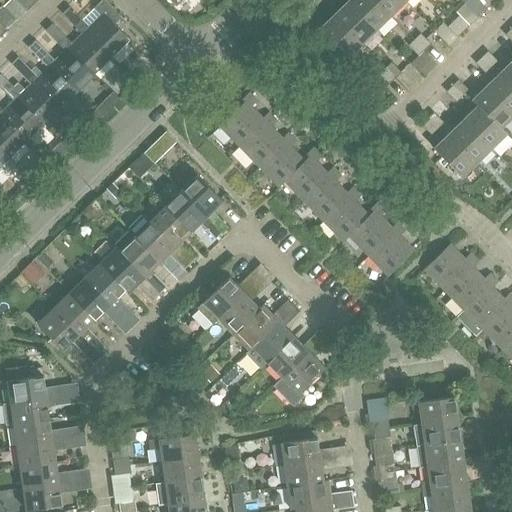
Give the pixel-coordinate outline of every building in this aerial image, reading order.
[(16,0),(27,11),(37,1),(36,0),(16,0)] [(70,7),(67,10),(113,57),(130,40),(115,24),(121,19),(103,0),(94,9),(101,15),(89,26),(70,7)] [(375,30),(390,16),(374,0),(349,0),(347,2),(375,30)] [(374,0),(390,16),(403,3),(400,0),(374,0)] [(478,0),(487,8),(493,2),(490,0),(478,0)] [(347,2),(333,16),(361,44),(375,30),(347,2)] [(53,24),(50,27),(95,73),(113,57),(67,10),(63,14),(82,34),(72,43),(53,24)] [(459,15),(453,21),(463,31),(469,25),(459,15)] [(361,44),(333,16),(319,30),(346,58),(361,44)] [(0,21),(0,33),(2,36),(8,30),(0,21)] [(457,37),(463,31),(453,21),(447,26),(457,37)] [(55,60),(48,53),(35,41),(33,43),(78,90),(95,73),(50,27),(46,31),(65,50),(55,60)] [(421,33),(415,39),(424,49),(430,43),(421,33)] [(418,55),(424,49),(415,39),(409,45),(418,55)] [(19,57),(15,60),(61,107),(78,90),(33,43),(28,48),(48,67),(37,77),(19,57)] [(482,57),(492,67),(498,61),(488,51),(482,57)] [(486,73),(492,67),(482,57),(476,62),(486,73)] [(0,78),(43,124),(61,107),(15,60),(11,64),(30,84),(20,94),(1,74),(0,75),(0,78)] [(511,61),(503,70),(511,79),(511,61)] [(386,68),(395,78),(401,72),(392,62),(386,68)] [(395,78),(386,68),(380,73),(389,83),(395,78)] [(488,84),(511,108),(511,79),(503,70),(488,84)] [(0,107),(0,113),(26,141),(43,124),(0,78),(0,87),(13,100),(3,110),(0,107)] [(453,85),(462,95),(468,90),(459,79),(453,85)] [(511,108),(488,84),(473,98),(507,133),(507,132),(501,127),(511,116),(511,108)] [(453,85),(447,91),(456,101),(462,95),(453,85)] [(220,126),(236,143),(263,117),(252,106),(257,100),(249,92),(242,99),(245,102),(220,126)] [(492,147),(507,133),(473,98),(472,100),(478,105),(464,118),(492,147)] [(256,163),(282,138),(271,126),(277,120),(268,112),(263,117),(236,143),(256,163)] [(434,112),(428,118),(437,128),(443,122),(434,112)] [(0,148),(9,157),(26,141),(0,113),(0,148)] [(431,134),(437,128),(428,118),(422,124),(431,134)] [(464,118),(450,133),(477,161),(492,147),(464,118)] [(81,139),(87,134),(79,126),(74,131),(81,139)] [(256,163),(278,186),(305,160),(291,146),(296,141),(288,132),(282,138),(256,163)] [(477,161),(450,133),(434,148),(461,176),(477,161)] [(305,160),(278,186),(279,187),(284,181),(301,198),(327,172),(316,161),(322,155),(313,147),(306,154),(309,156),(305,160)] [(0,166),(9,157),(0,148),(0,166)] [(59,160),(51,152),(44,159),(52,167),(59,160)] [(51,170),(50,169),(42,160),(34,167),(43,177),(44,177),(51,170)] [(301,198),(321,218),(347,192),(335,181),(341,175),(333,167),(327,172),(301,198)] [(197,175),(181,191),(206,217),(212,211),(223,201),(197,175)] [(347,192),(321,218),(342,241),(369,215),(355,201),(360,195),(353,187),(347,192)] [(181,191),(165,206),(191,232),(200,223),(206,217),(181,191)] [(349,236),(365,253),(392,227),(380,215),(386,210),(378,201),(371,209),(373,211),(369,215),(342,241),(343,242),(349,236)] [(165,206),(150,221),(175,247),(181,241),(191,232),(165,206)] [(141,213),(126,228),(127,229),(160,262),(169,253),(185,269),(191,263),(179,252),(175,247),(150,221),(141,213)] [(217,215),(211,221),(222,233),(228,227),(217,215)] [(211,221),(205,227),(216,239),(222,233),(211,221)] [(365,253),(388,276),(414,250),(400,236),(406,230),(397,222),(392,227),(365,253)] [(127,229),(112,244),(115,248),(144,278),(148,282),(159,294),(160,293),(166,287),(150,272),(160,262),(127,229)] [(450,244),(424,270),(447,293),(473,267),(478,261),(470,253),(465,259),(450,244)] [(186,245),(179,252),(191,263),(197,257),(186,245)] [(115,248),(100,263),(125,289),(124,290),(128,293),(138,283),(144,278),(115,248)] [(100,263),(85,278),(110,304),(117,297),(124,290),(125,289),(100,263)] [(466,313),(492,287),(498,281),(490,273),(484,279),(473,267),(447,293),(466,313)] [(218,319),(244,294),(237,286),(229,277),(197,308),(213,324),(218,319)] [(246,277),(240,283),(248,290),(254,285),(246,277)] [(85,278),(69,293),(94,319),(103,311),(110,304),(85,278)] [(148,282),(142,288),(154,299),(159,294),(148,282)] [(254,285),(248,290),(255,298),(261,292),(254,285)] [(485,332),(511,307),(511,295),(510,293),(504,299),(492,287),(466,313),(485,332)] [(69,293),(53,309),(79,335),(86,327),(94,319),(69,293)] [(244,294),(218,319),(234,334),(259,309),(259,308),(252,301),(244,294)] [(121,300),(113,307),(119,313),(126,306),(121,300)] [(288,300),(277,311),(282,317),(294,305),(288,300)] [(259,309),(234,334),(249,350),(253,347),(252,346),(278,321),(272,315),(262,305),(259,308),(259,309)] [(294,305),(282,317),(288,323),(300,312),(294,305)] [(113,307),(106,315),(112,321),(119,313),(113,307)] [(511,307),(485,332),(505,352),(511,345),(511,307)] [(53,309),(38,324),(63,350),(72,341),(79,335),(53,309)] [(171,317),(159,329),(174,344),(186,333),(171,317)] [(249,350),(246,353),(260,368),(267,362),(293,336),(284,327),(278,321),(252,346),(253,347),(249,350)] [(90,330),(82,338),(88,344),(95,336),(90,330)] [(318,330),(307,342),(312,348),(324,336),(318,330)] [(293,336),(267,362),(282,377),(308,352),(302,346),(293,336)] [(324,336),(312,348),(318,354),(330,343),(324,336)] [(82,338),(75,345),(81,351),(88,344),(82,338)] [(282,377),(273,386),(293,406),(303,396),(300,392),(324,368),(314,358),(308,352),(282,377)] [(6,368),(7,380),(10,402),(11,404),(59,396),(58,386),(45,387),(43,375),(42,367),(28,369),(28,365),(6,368)] [(14,424),(50,419),(48,408),(61,406),(59,396),(11,404),(10,402),(3,403),(6,424),(14,423),(14,424)] [(422,423),(458,418),(455,396),(413,403),(414,411),(420,410),(422,423)] [(458,418),(422,423),(414,424),(417,446),(461,440),(458,418)] [(14,424),(17,446),(65,439),(64,428),(51,430),(50,419),(14,424)] [(372,423),(373,431),(389,429),(388,420),(372,423)] [(391,437),(389,429),(373,431),(374,439),(391,437)] [(159,438),(162,461),(198,456),(195,433),(159,438)] [(317,437),(282,442),(285,465),(320,460),(319,449),(317,437)] [(17,446),(20,467),(56,462),(54,451),(67,449),(65,439),(17,446)] [(420,468),(428,466),(464,461),(461,440),(417,446),(420,468)] [(332,447),(323,449),(325,459),(333,458),(332,447)] [(201,478),(198,456),(162,461),(164,475),(158,476),(159,483),(160,484),(201,478)] [(114,468),(130,466),(129,457),(113,460),(114,468)] [(333,458),(325,459),(326,469),(334,468),(333,458)] [(320,460),(285,465),(288,486),(323,481),(323,480),(322,470),(320,460)] [(464,461),(428,466),(431,488),(467,483),(464,461)] [(20,467),(23,488),(71,481),(70,471),(57,473),(56,462),(20,467)] [(378,465),(379,474),(396,471),(395,463),(378,465)] [(130,466),(114,468),(115,476),(131,474),(130,466)] [(397,480),(396,471),(379,474),(381,482),(397,480)] [(168,503),(169,504),(204,499),(201,478),(160,484),(159,483),(155,484),(158,505),(168,503)] [(323,481),(288,486),(290,506),(291,509),(296,508),(296,507),(331,502),(330,494),(328,480),(328,479),(323,480),(323,481)] [(61,494),(73,492),(71,481),(23,488),(26,510),(31,510),(31,511),(58,511),(62,511),(62,505),(61,494)] [(467,483),(431,488),(434,510),(470,504),(467,483)] [(352,491),(336,493),(337,501),(353,499),(352,491)] [(206,511),(204,499),(169,504),(169,511),(206,511)] [(331,502),(296,507),(296,508),(296,511),(332,511),(332,510),(355,507),(353,499),(337,501),(331,502)] [(120,511),(136,508),(135,500),(119,502),(120,511)]
